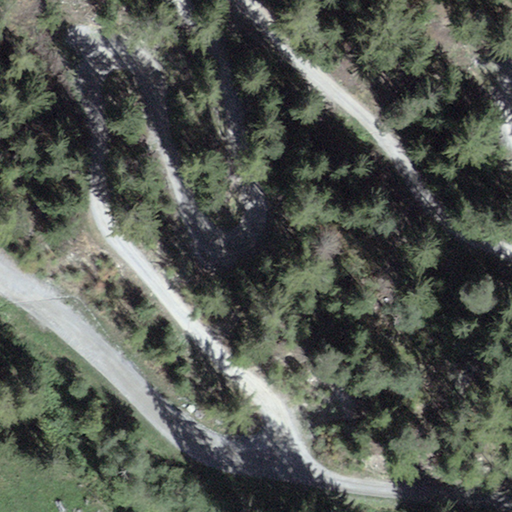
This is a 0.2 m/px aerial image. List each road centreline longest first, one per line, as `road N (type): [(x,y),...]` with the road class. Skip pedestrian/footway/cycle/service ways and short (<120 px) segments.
road 1 (track): [(281,456),(284,418),(114,244),(99,203),(89,131),(90,79),(100,60),(127,71),(188,214),(211,248),(229,238),(243,213),(204,44),(175,0)]
road 2 (track): [(239,0),(255,30),(373,126),(445,216),(470,239),(511,256)]
road 3 (track): [(0,276),(174,429),(228,463),(281,456)]
road 4 (track): [(510,511),(353,492),(281,456)]
